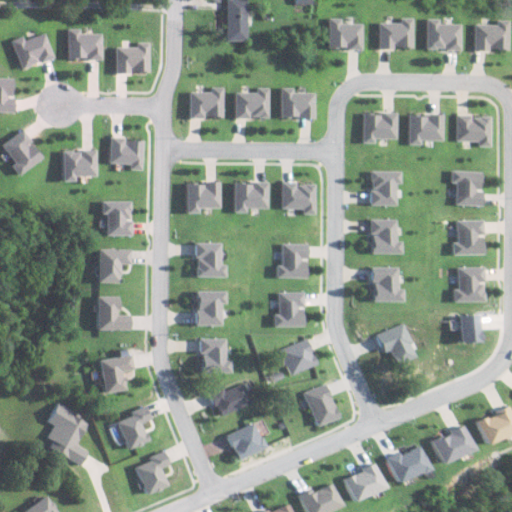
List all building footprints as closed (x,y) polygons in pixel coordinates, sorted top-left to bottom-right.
[(245,41),(245,0),(224,0),(223,41),(245,41)] [(360,49),(361,24),(339,23),(339,19),(327,18),(326,48),(360,49)] [(411,18),(398,18),(398,23),(376,23),(377,49),(391,49),(391,48),(411,47),(411,18)] [(459,50),(459,24),(437,24),(437,19),(424,19),(423,50),(459,50)] [(494,25),(472,24),(471,50),(506,51),(507,21),(494,21),(494,25)] [(97,34),(76,34),(76,28),(63,29),(63,59),(98,59),(97,34)] [(7,41),(18,69),(50,57),(41,33),(21,41),(19,36),(7,41)] [(111,47),(111,72),(145,73),(146,42),(132,42),(132,47),(111,47)] [(0,112),(9,113),(10,78),(0,78),(0,112)] [(208,92),(186,92),(186,118),(221,117),(221,87),(208,87),(208,92)] [(233,92),(232,118),(266,118),(267,88),(254,88),(254,92),(233,92)] [(278,118),(312,119),(313,93),(291,93),(291,88),(279,88),(278,118)] [(361,113),(360,143),(373,144),(373,139),(394,139),(395,113),(361,113)] [(406,115),(406,145),(419,145),(419,140),(441,141),(441,115),(406,115)] [(489,116),(453,116),(453,141),(475,141),(475,147),(488,147),(489,116)] [(0,148),(10,164),(7,166),(13,176),(38,159),(19,130),(0,142),(0,148)] [(104,163),(126,164),(125,170),(138,171),(140,140),(105,139),(104,163)] [(91,176),(91,150),(56,151),(57,182),(70,182),(69,176),(91,176)] [(368,205),(394,206),(394,185),(399,185),(399,171),(368,171),(368,205)] [(479,172),(448,171),(448,183),(452,183),(452,205),(478,206),(479,172)] [(183,183),(184,213),(197,213),(197,209),(218,208),(218,183),(183,183)] [(232,183),(231,213),(244,213),(244,208),(266,209),(266,183),(232,183)] [(279,209),(300,209),(300,215),(313,215),(314,184),(279,183),(279,209)] [(103,236),(128,235),(128,201),(97,201),(97,215),(102,215),(103,236)] [(368,254),(399,254),(398,241),(394,241),(393,219),(368,220),(368,254)] [(479,220),(452,220),(452,242),(448,242),(448,255),(479,254),(479,236),(479,220)] [(219,243),(192,243),(193,278),(224,277),(224,265),(219,265),(219,243)] [(272,278),(303,279),(303,260),(305,260),(305,244),(278,243),(278,266),(273,266),(272,278)] [(94,283),(117,283),(117,265),(128,265),(128,249),(95,248),(94,283)] [(394,267),(369,267),(368,302),(400,302),(400,289),(394,289),(394,267)] [(479,303),(479,283),(480,268),(453,267),(452,290),(447,289),(447,302),(479,303)] [(218,326),(218,304),(223,304),(223,292),(193,291),(193,326),(218,326)] [(300,292),(274,293),(274,315),(269,315),(269,327),(301,327),(300,308),(301,308),(300,292)] [(127,331),(127,316),(116,315),(116,297),(94,297),(94,330),(127,331)] [(475,316),(454,316),(455,344),(475,343),(475,316)] [(413,358),(400,323),(373,333),(381,353),(387,351),(392,365),(413,358)] [(222,339),(196,339),(197,373),(227,373),(227,360),(222,360),(222,339)] [(316,364),(305,339),(277,350),(288,376),(316,364)] [(96,360),(99,393),(122,391),(120,372),(131,371),(129,356),(96,360)] [(251,404),(244,383),(222,390),(221,387),(208,392),(216,416),(251,404)] [(300,393),(314,428),(338,419),(324,383),(300,393)] [(43,423),(50,426),(40,447),(78,465),(84,451),(74,446),(86,419),(52,404),(43,423)] [(114,422),(125,450),(146,442),(139,424),(148,420),(143,406),(127,413),(128,417),(114,422)] [(468,421),(478,446),(511,431),(503,407),(468,421)] [(236,461),(264,449),(253,423),(225,434),(236,461)] [(434,465),(468,450),(457,426),(424,441),(434,465)] [(380,459),(389,483),(423,471),(414,446),(380,459)] [(146,457),(147,462),(132,468),(143,495),(165,487),(158,469),(168,465),(162,451),(146,457)] [(379,490),(371,466),(336,478),(345,502),(379,490)] [(298,511),(323,511),(336,507),(326,483),(292,497),(298,511)] [(19,511),(54,511),(43,495),(19,511)] [(261,511),(286,511),(283,503),(261,511)]
